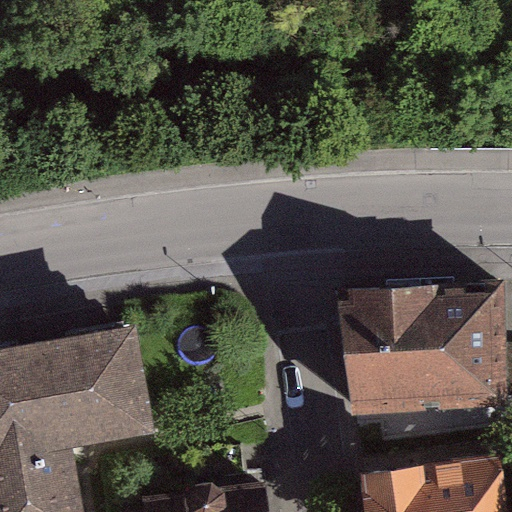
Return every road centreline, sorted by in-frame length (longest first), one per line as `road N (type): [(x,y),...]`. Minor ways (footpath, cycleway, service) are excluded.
road 1 (residential): [(324,511),(291,219)]
road 2 (tertiary): [(291,219),(0,258)]
road 3 (tertiary): [(511,214),(291,219)]
